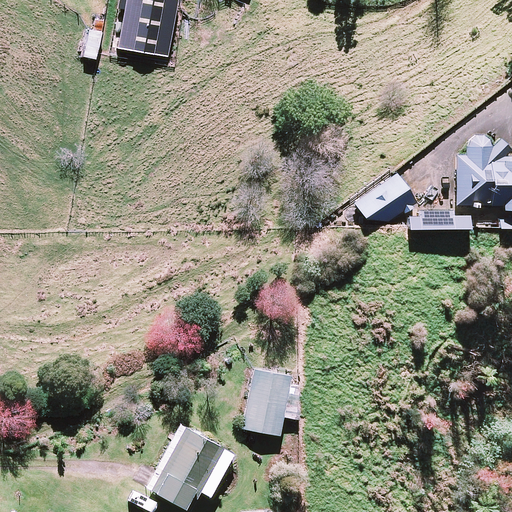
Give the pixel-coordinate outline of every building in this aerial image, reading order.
[(179,0),(122,0),(116,50),(143,54),(172,57),(179,0)] [(99,31),(86,29),(82,58),(96,60),(99,31)] [(501,141),(464,141),(464,156),(453,156),(453,203),(483,203),(483,210),(511,209),(511,159),(500,159),(501,141)] [(411,206),(393,177),(350,205),(369,232),(390,220),(411,206)] [(283,376),(251,370),(240,427),(278,435),(287,387),(281,386),(283,376)] [(230,455),(176,426),(142,489),(184,511),(195,491),(207,498),(230,455)]
